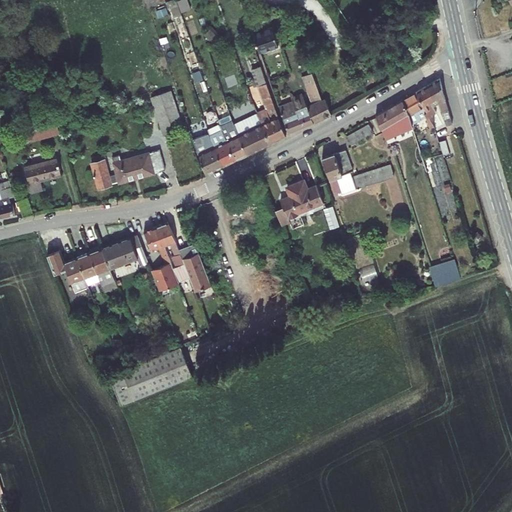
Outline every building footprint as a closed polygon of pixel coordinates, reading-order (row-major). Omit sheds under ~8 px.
[(189,0),(180,0),(181,6),(174,7),(175,12),(191,9),(189,0)] [(250,20),(259,44),(278,36),(272,20),(258,24),(255,18),(250,20)] [(288,100),(280,103),(289,128),(327,108),(321,91),(311,63),(301,67),(313,98),(304,102),(303,99),(290,105),(288,100)] [(428,79),(433,95),(438,92),(445,116),(451,114),(440,72),(428,79)] [(270,111),(263,114),(273,135),(286,129),(265,75),(258,78),(270,111)] [(178,115),(166,77),(146,84),(158,122),(178,115)] [(429,97),(433,95),(428,79),(418,85),(423,101),(424,105),(421,107),(423,112),(426,111),(433,108),(429,97)] [(423,101),(418,85),(402,94),(409,109),(423,101)] [(249,88),(240,92),(242,99),(251,95),(249,88)] [(240,92),(239,89),(234,91),(237,99),(233,100),(237,109),(245,105),(242,99),(240,92)] [(326,89),(321,91),(327,108),(332,105),(326,89)] [(378,110),(385,122),(386,125),(389,138),(394,135),(411,126),(406,111),(409,109),(402,94),(383,105),(384,106),(378,110)] [(237,119),(250,147),(273,135),(263,114),(260,108),(237,119)] [(22,117),(22,119),(18,120),(26,142),(58,136),(57,134),(50,112),(22,117)] [(224,119),(239,152),(250,147),(237,119),(235,113),(224,119)] [(347,129),(352,138),(377,125),(373,117),(347,129)] [(226,159),(239,152),(224,119),(211,125),(217,139),(226,159)] [(438,124),(431,126),(435,138),(442,135),(438,124)] [(199,147),(209,168),(226,159),(217,139),(199,147)] [(350,160),(344,142),(323,152),(330,172),(342,167),(341,163),(349,160),(350,160)] [(93,163),(101,188),(114,183),(113,180),(120,178),(121,182),(168,167),(162,148),(122,161),(120,153),(113,155),(118,173),(112,175),(106,158),(93,163)] [(37,161),(33,162),(35,168),(41,166),(44,176),(58,173),(54,156),(37,161)] [(334,182),(341,179),(339,175),(352,170),(349,160),(341,163),(342,167),(330,172),(334,182)] [(35,168),(33,162),(21,165),(26,181),(28,190),(40,187),(38,178),(44,176),(41,166),(35,168)] [(394,164),(361,171),(363,182),(397,176),(394,164)] [(355,178),(352,170),(339,175),(341,179),(342,182),(355,178)] [(280,194),(286,210),(322,195),(315,178),(305,182),(302,173),(285,180),(289,190),(280,194)] [(0,215),(14,212),(11,202),(15,201),(10,186),(0,189),(0,193),(1,196),(0,196),(0,215)] [(336,217),(329,198),(319,202),(326,222),(336,217)] [(25,200),(16,204),(19,210),(22,219),(31,217),(25,200)] [(179,250),(167,218),(155,223),(164,244),(168,255),(174,253),(178,263),(184,261),(179,250)] [(164,244),(155,223),(144,228),(151,247),(158,245),(164,262),(150,267),(158,287),(178,280),(168,255),(164,244)] [(138,253),(144,250),(137,230),(130,233),(138,253)] [(138,253),(130,233),(121,237),(128,257),(138,253)] [(108,265),(128,257),(121,237),(100,245),(108,265)] [(108,265),(100,245),(90,249),(98,269),(102,278),(105,286),(106,289),(116,285),(108,265)] [(188,246),(179,250),(184,261),(194,287),(211,279),(199,248),(191,252),(188,246)] [(85,274),(77,254),(64,259),(59,247),(47,251),(54,271),(66,266),(74,289),(88,284),(85,274)] [(77,254),(85,274),(98,269),(90,249),(77,254)] [(453,260),(439,264),(444,280),(458,275),(453,260)] [(368,279),(380,274),(375,264),(364,269),(368,279)] [(439,264),(428,267),(433,283),(444,280),(439,264)] [(163,348),(144,357),(134,361),(121,367),(112,371),(121,402),(194,373),(182,340),(179,341),(173,344),(163,348)]
